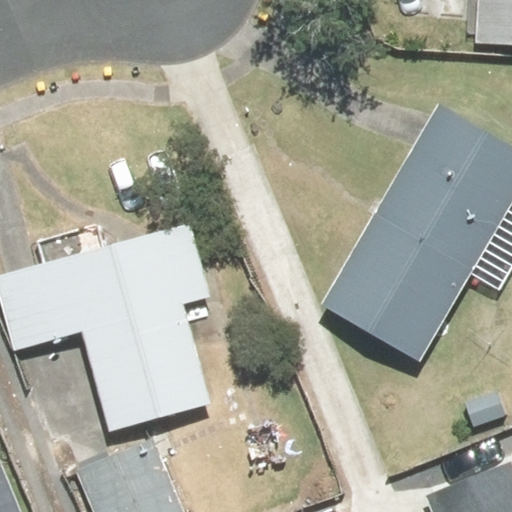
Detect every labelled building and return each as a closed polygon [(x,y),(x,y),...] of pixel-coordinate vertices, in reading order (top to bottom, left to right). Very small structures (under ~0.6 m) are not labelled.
[(511,0),(475,0),(473,50),(511,51),(511,0)] [(420,368),(511,203),(511,151),(432,107),(318,311),(420,368)] [(190,229),(0,276),(0,295),(15,355),(77,339),(102,438),(210,411),(185,312),(210,306),(190,229)] [(0,433),(0,511),(32,511),(3,432),(0,433)] [(187,511),(161,442),(81,472),(95,511),(187,511)] [(511,511),(511,463),(508,455),(420,494),(428,511),(511,511)]
